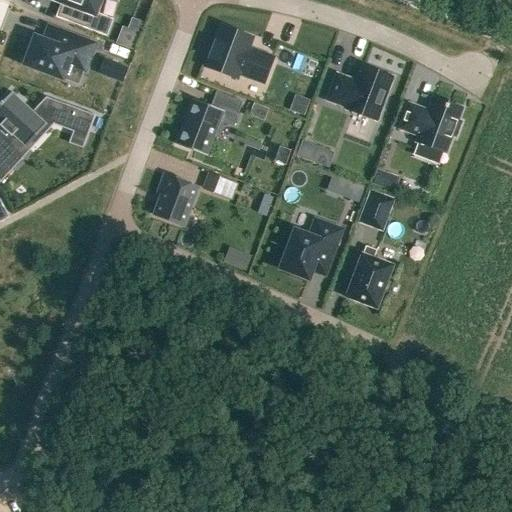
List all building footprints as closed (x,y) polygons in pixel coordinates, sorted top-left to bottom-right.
[(59,18),(106,36),(112,20),(95,14),(100,0),(52,0),(64,4),(59,18)] [(122,26),(116,43),(133,49),(143,21),(132,17),(128,28),(122,26)] [(236,79),(238,73),(264,83),(273,59),(247,49),(251,38),(221,26),(205,68),(236,79)] [(29,54),(24,65),(62,80),(69,62),(85,68),(94,45),(62,33),(58,43),(54,45),(35,37),(33,41),(30,40),(25,53),(29,54)] [(105,61),(100,74),(118,81),(123,68),(105,61)] [(337,75),(327,100),(347,108),(346,110),(376,121),(392,78),(362,67),(356,84),(350,82),(350,80),(337,75)] [(216,93),(211,107),(193,100),(176,145),(206,156),(213,137),(218,138),(224,123),(232,127),(241,102),(216,93)] [(11,94),(0,105),(0,126),(0,128),(12,138),(6,145),(23,159),(31,151),(27,147),(51,119),(73,128),(72,133),(86,138),(94,116),(45,98),(32,113),(11,94)] [(415,142),(445,153),(452,137),(455,138),(461,122),(458,121),(462,109),(432,98),(427,111),(408,104),(398,129),(418,136),(415,142)] [(249,115),(263,121),(268,110),(253,104),(249,115)] [(302,143),(298,156),(313,162),(317,148),(302,143)] [(0,160),(0,182),(11,170),(0,160)] [(154,216),(182,227),(197,187),(164,175),(158,193),(162,195),(154,216)] [(211,175),(205,191),(231,200),(237,185),(211,175)] [(348,182),(342,197),(357,202),(363,187),(348,182)] [(370,193),(359,223),(381,231),(393,201),(370,193)] [(341,230),(319,222),(315,221),(312,228),(309,236),(294,231),(280,269),(290,273),(289,277),(304,282),(305,279),(308,280),(311,271),(324,275),(331,257),(341,230)] [(345,298),(347,299),(347,298),(374,308),(374,309),(376,309),(377,307),(376,307),(391,268),(392,266),(390,265),(390,266),(373,259),(376,251),(365,247),(362,255),(361,255),(361,257),(346,296),(345,298)]
